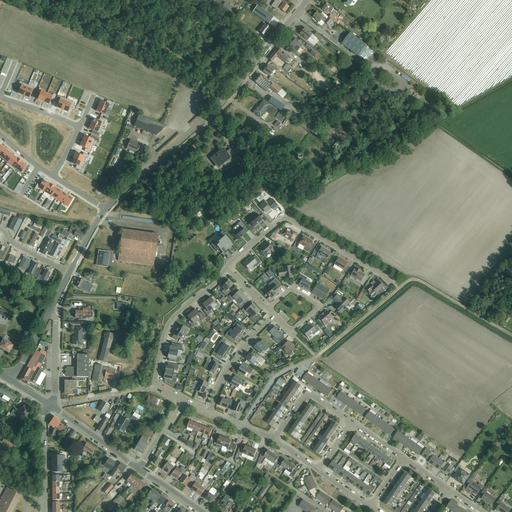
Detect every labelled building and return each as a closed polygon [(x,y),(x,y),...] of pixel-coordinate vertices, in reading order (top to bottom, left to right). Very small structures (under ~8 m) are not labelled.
[(279,0),(275,0),(271,6),(278,11),(279,10),(284,14),(288,7),(283,3),(279,0)] [(333,10),(334,9),(325,3),(320,9),(327,14),(328,12),(335,16),(337,13),(333,10)] [(255,9),(252,12),(269,24),(274,17),(264,10),(261,13),(255,9)] [(331,20),(329,18),(322,13),(320,15),(317,13),(313,18),(319,23),(318,24),(322,28),(325,23),(328,25),(329,26),(333,21),(331,20)] [(259,33),(263,37),(270,29),(265,25),(259,33)] [(299,34),(307,41),(312,35),(304,28),(299,34)] [(313,36),(320,42),(323,39),(316,33),(313,36)] [(360,57),(361,56),(364,59),(368,54),(370,56),(373,52),(350,34),(342,44),(360,57)] [(289,46),(299,55),(302,50),(300,48),(302,45),(295,39),(289,46)] [(311,52),(310,53),(314,57),(317,53),(307,44),(305,47),(311,52)] [(273,54),(284,63),(287,59),(280,53),(281,51),(277,48),(273,54)] [(284,63),(273,54),(268,59),(271,62),(274,60),(281,66),(284,63)] [(312,67),(307,63),(303,69),(309,73),(312,67)] [(263,72),(269,77),(273,71),(267,66),(263,72)] [(259,75),(253,81),(262,89),(266,92),(270,87),(278,94),(281,90),(273,83),(272,84),(263,77),(263,76),(261,75),(260,76),(259,75)] [(20,82),(17,87),(20,89),(18,94),(24,96),(28,86),(20,82)] [(28,86),(24,96),(29,99),(32,93),(34,88),(28,86)] [(39,88),(37,94),(40,95),(37,100),(43,102),(47,94),(41,92),(42,89),(39,88)] [(47,94),(43,102),(49,105),(51,100),(54,101),(56,95),(53,94),(52,96),(47,94)] [(58,103),(56,108),(62,110),(67,100),(61,97),(58,103)] [(272,97),(268,102),(281,111),(284,106),(280,103),(276,100),(275,99),(272,97)] [(67,100),(62,110),(68,113),(70,107),(73,109),(75,103),(72,102),(67,100)] [(101,101),(98,106),(107,110),(109,105),(111,106),(113,103),(107,101),(106,103),(101,101)] [(266,110),(269,106),(263,101),(256,110),(255,110),(253,113),(259,118),(260,117),(264,121),(269,114),(266,112),(267,111),(266,110)] [(292,113),(294,111),(287,105),(285,108),(292,113)] [(98,106),(96,112),(105,115),(107,110),(98,106)] [(279,112),(275,118),(281,122),(285,116),(279,112)] [(307,116),(304,113),(301,116),(300,114),(298,117),(304,123),(306,120),(304,119),(307,116)] [(138,116),(134,127),(143,131),(142,134),(148,137),(149,133),(156,136),(166,128),(138,116)] [(93,119),(91,124),(102,129),(103,126),(105,121),(100,118),(98,121),(93,119)] [(91,124),(89,129),(94,132),(100,134),(102,129),(91,124)] [(84,136),(82,141),(93,146),(95,141),(84,136)] [(82,141),(80,146),(85,149),(84,151),(90,154),(93,146),(82,141)] [(126,150),(136,154),(140,146),(130,141),(126,150)] [(350,145),(344,151),(350,156),(358,148),(354,145),(352,147),(350,145)] [(223,150),(210,160),(218,169),(227,162),(239,153),(235,148),(226,154),(223,150)] [(5,149),(0,155),(0,156),(3,160),(9,152),(5,149)] [(9,152),(3,160),(7,163),(6,165),(13,156),(9,152)] [(76,153),(73,158),(84,163),(86,158),(88,159),(89,156),(83,153),(82,156),(78,154),(76,153)] [(13,156),(6,165),(10,168),(18,159),(13,156)] [(73,158),(71,164),(76,166),(75,169),(81,171),(84,163),(73,158)] [(18,159),(10,168),(14,172),(22,163),(18,159)] [(22,163),(14,172),(15,172),(16,170),(20,173),(26,166),(22,163)] [(38,184),(34,189),(37,190),(38,188),(44,192),(50,184),(43,180),(40,185),(38,184)] [(50,184),(44,192),(50,196),(55,187),(50,184)] [(55,187),(50,196),(56,199),(61,191),(55,187)] [(61,191),(56,199),(62,203),(67,195),(61,191)] [(67,195),(62,203),(68,207),(73,198),(67,195)] [(264,202),(260,206),(266,213),(270,209),(269,208),(271,207),(274,210),(278,206),(272,199),(268,203),(268,204),(267,205),(264,202)] [(256,214),(248,221),(253,227),(262,220),(256,214)] [(122,219),(157,223),(157,219),(123,215),(122,219)] [(23,221),(15,217),(10,229),(17,233),(23,221)] [(36,221),(33,226),(30,225),(29,228),(34,231),(35,231),(36,231),(39,233),(41,231),(38,229),(41,225),(38,223),(38,221),(36,221)] [(240,227),(232,234),(238,240),(241,237),(241,238),(243,236),(246,233),(243,229),(245,227),(241,222),(238,224),(240,227)] [(70,233),(81,239),(84,234),(76,231),(76,230),(71,227),(68,233),(63,230),(61,234),(68,237),(70,233)] [(280,235),(292,242),(297,234),(291,230),(290,231),(285,228),(280,235)] [(43,229),(40,236),(44,238),(45,236),(49,238),(52,231),(48,229),(47,231),(43,229)] [(26,245),(32,232),(29,230),(27,233),(24,232),(21,239),(24,240),(22,243),(26,245)] [(118,261),(154,266),(158,235),(122,230),(118,261)] [(214,242),(211,245),(216,251),(219,249),(223,253),(232,245),(230,246),(227,243),(230,240),(223,231),(218,234),(223,240),(219,243),(220,244),(218,246),(214,242)] [(30,246),(34,247),(39,236),(36,234),(30,246)] [(50,239),(55,242),(60,244),(63,246),(67,248),(70,242),(66,240),(65,241),(62,239),(63,239),(61,238),(61,237),(60,237),(59,238),(58,238),(57,239),(52,236),(50,239)] [(304,249),(310,253),(315,245),(311,243),(312,242),(303,236),(299,244),(304,247),(304,249)] [(271,250),(273,253),(278,249),(273,243),(270,246),(267,242),(259,250),(264,256),(271,250)] [(57,243),(51,256),(56,259),(62,246),(57,243)] [(321,247),(317,255),(323,258),(321,260),(327,264),(332,255),(329,254),(330,252),(321,247)] [(0,259),(3,261),(9,249),(6,248),(2,255),(0,253),(0,259)] [(98,266),(107,267),(109,253),(99,251),(98,256),(100,256),(98,266)] [(18,267),(25,270),(26,268),(28,269),(30,264),(28,263),(30,259),(24,256),(18,267)] [(243,264),(249,270),(254,266),(255,267),(261,262),(255,256),(252,258),(251,256),(248,259),(243,264)] [(334,265),(333,267),(345,275),(349,267),(346,265),(348,263),(344,261),(338,258),(334,265)] [(27,272),(36,277),(40,269),(37,268),(38,264),(33,261),(27,272)] [(0,262),(0,271),(1,270),(4,271),(5,268),(7,270),(9,267),(4,265),(3,264),(0,262)] [(284,275),(285,279),(293,278),(291,266),(283,268),(283,270),(278,271),(279,277),(282,276),(284,275)] [(18,270),(12,267),(8,273),(15,276),(18,270)] [(350,276),(356,279),(355,282),(363,286),(368,277),(364,275),(360,272),(361,271),(356,268),(355,269),(354,269),(350,276)] [(42,276),(39,274),(37,277),(46,282),(51,272),(45,269),(42,276)] [(266,273),(270,277),(270,276),(272,278),(275,276),(269,270),(266,273)] [(306,280),(307,278),(300,274),(295,282),(299,284),(298,285),(301,287),(301,288),(303,289),(307,291),(312,284),(306,280)] [(31,282),(38,285),(43,288),(44,285),(39,282),(41,279),(37,277),(35,280),(33,279),(31,282)] [(75,286),(89,293),(93,286),(88,284),(83,282),(83,281),(79,279),(75,286)] [(281,287),(275,279),(268,285),(270,287),(264,291),(269,297),(270,297),(271,298),(276,294),(275,293),(279,290),(278,289),(281,287)] [(221,292),(226,296),(231,291),(228,289),(233,285),(228,280),(221,287),(224,290),(221,292)] [(365,288),(369,293),(368,294),(372,297),(373,297),(377,294),(376,294),(383,287),(378,281),(372,287),(370,284),(365,288)] [(318,296),(323,299),(328,291),(323,288),(320,287),(321,286),(317,284),(311,293),(315,296),(316,294),(318,296)] [(234,299),(236,301),(243,294),(239,290),(235,294),(233,292),(228,297),(232,301),(234,299)] [(243,294),(236,301),(234,303),(240,309),(245,304),(243,302),(246,298),(243,294)] [(334,307),(340,312),(349,303),(343,297),(342,299),(337,295),(333,300),(336,302),(338,303),(334,307)] [(210,298),(206,301),(212,309),(214,311),(220,306),(216,300),(214,302),(210,298)] [(212,309),(206,301),(202,305),(205,309),(203,311),(207,316),(212,313),(210,311),(212,309)] [(247,313),(249,315),(256,308),(252,304),(248,308),(246,306),(241,311),(245,315),(247,313)] [(9,314),(0,308),(0,315),(7,319),(9,314)] [(79,320),(86,320),(86,318),(92,318),(92,312),(90,312),(90,308),(83,308),(83,311),(75,311),(75,318),(79,318),(79,320)] [(251,316),(249,318),(254,324),(261,317),(257,314),(260,312),(256,308),(249,315),(251,316)] [(227,315),(234,322),(237,318),(239,319),(241,317),(232,309),(227,315)] [(196,310),(191,313),(198,321),(200,319),(201,321),(206,318),(201,312),(199,314),(196,310)] [(332,317),(326,311),(323,314),(321,315),(321,316),(318,318),(319,319),(316,321),(322,328),(328,323),(327,322),(332,317)] [(198,321),(191,313),(187,316),(190,321),(188,323),(192,328),(197,324),(198,326),(200,324),(198,321)] [(236,328),(233,331),(240,337),(241,335),(244,332),(243,331),(245,328),(237,321),(233,326),(236,328)] [(188,330),(179,324),(171,338),(176,341),(178,338),(180,339),(184,333),(186,334),(188,330)] [(314,335),(319,330),(313,324),(311,326),(310,324),(307,327),(302,331),(307,338),(312,333),(314,335)] [(275,326),(269,332),(274,337),(272,339),(278,344),(284,338),(281,335),(282,334),(280,331),(278,329),(278,330),(275,326)] [(73,345),(81,345),(82,328),(74,328),(74,337),(73,337),(73,345)] [(208,338),(212,340),(217,332),(212,329),(208,338)] [(240,337),(233,331),(231,334),(228,332),(224,336),(233,343),(235,341),(236,341),(239,338),(240,337)] [(99,360),(106,362),(113,335),(106,333),(99,360)] [(0,346),(0,347),(9,353),(16,340),(12,338),(9,343),(4,340),(0,346)] [(222,346),(220,349),(227,354),(228,352),(231,349),(229,348),(231,345),(223,339),(219,344),(222,346)] [(257,343),(253,348),(260,354),(263,351),(264,351),(265,351),(269,347),(262,340),(258,344),(257,343)] [(290,345),(291,344),(288,341),(281,348),(289,356),(289,355),(290,356),(291,356),(293,354),(293,353),(292,353),(295,350),(290,345)] [(169,350),(169,352),(177,354),(181,355),(182,346),(172,343),(171,346),(170,346),(169,350)] [(227,354),(220,349),(218,352),(215,350),(211,355),(220,361),(222,358),(224,359),(226,355),(227,354)] [(43,371),(46,370),(46,357),(46,356),(36,350),(27,367),(20,380),(20,381),(27,385),(29,380),(35,384),(42,371),(43,371)] [(194,355),(196,356),(200,358),(203,353),(199,350),(198,352),(196,351),(194,355)] [(72,377),(84,377),(88,377),(89,351),(83,351),(83,355),(77,354),(76,358),(77,358),(76,367),(67,367),(64,370),(66,372),(64,374),(67,377),(72,377)] [(177,354),(169,352),(168,354),(167,358),(169,358),(168,361),(179,364),(180,358),(176,357),(177,354)] [(249,353),(245,359),(253,365),(255,362),(258,364),(260,362),(261,363),(264,360),(256,354),(254,357),(249,353)] [(277,362),(281,366),(286,361),(282,357),(277,362)] [(207,361),(203,368),(207,370),(206,370),(213,374),(219,365),(212,361),(209,359),(207,362),(207,361)] [(237,371),(244,376),(246,373),(249,375),(253,369),(243,362),(240,368),(239,367),(237,371)] [(165,370),(165,372),(173,374),(174,371),(177,371),(178,365),(168,363),(167,366),(166,366),(165,370)] [(103,380),(104,376),(101,376),(103,366),(95,364),(92,381),(100,382),(100,380),(103,380)] [(114,370),(110,369),(105,368),(105,371),(106,371),(105,377),(113,378),(114,370)] [(295,374),(301,377),(304,373),(299,369),(295,374)] [(173,374),(165,372),(164,374),(163,378),(165,378),(164,381),(175,383),(176,378),(173,377),(173,374)] [(303,379),(309,384),(313,377),(307,373),(303,379)] [(230,384),(237,388),(239,384),(242,386),(245,381),(235,375),(232,380),(230,384)] [(84,377),(72,377),(72,381),(64,381),(64,394),(68,394),(68,395),(72,395),(72,393),(77,393),(77,389),(80,389),(80,386),(78,386),(76,385),(76,381),(84,381),(84,377)] [(309,384),(315,388),(320,382),(313,377),(309,384)] [(289,385),(297,391),(301,385),(292,379),(289,385)] [(194,391),(203,394),(206,387),(207,387),(209,384),(199,380),(194,391)] [(315,388),(321,392),(326,386),(320,382),(315,388)] [(297,391),(289,385),(288,387),(288,388),(290,389),(288,392),(294,396),(297,391)] [(326,386),(321,392),(328,397),(333,389),(332,388),(331,390),(326,386)] [(1,388),(0,389),(0,393),(4,395),(2,398),(8,402),(10,403),(8,405),(11,406),(16,396),(1,388)] [(288,392),(284,397),(290,401),(294,396),(288,392)] [(336,398),(343,403),(347,396),(341,392),(336,398)] [(290,401),(284,397),(281,395),(278,400),(280,402),(286,407),(290,401)] [(123,396),(120,401),(126,404),(129,399),(123,396)] [(146,402),(155,405),(157,400),(148,396),(146,402)] [(347,396),(343,403),(349,407),(354,400),(347,396)] [(222,399),(219,406),(226,409),(226,408),(229,410),(233,400),(227,398),(226,399),(226,400),(222,399)] [(349,407),(355,411),(360,405),(354,400),(349,407)] [(102,401),(97,410),(104,414),(109,406),(102,401)] [(232,411),(236,412),(241,414),(246,403),(240,401),(239,404),(235,403),(232,411)] [(280,404),(277,408),(282,412),(286,408),(280,404)] [(309,404),(305,409),(311,413),(314,408),(309,404)] [(360,405),(355,411),(362,416),(366,409),(360,405)] [(81,406),(69,408),(71,414),(79,412),(80,416),(83,415),(82,412),(81,406)] [(27,408),(27,409),(24,407),(22,410),(20,408),(18,411),(15,408),(9,416),(13,419),(17,413),(25,418),(30,411),(29,411),(30,410),(29,409),(28,408),(27,408)] [(118,424),(115,429),(122,433),(129,421),(135,425),(138,420),(140,416),(139,415),(134,413),(132,417),(127,414),(129,410),(125,408),(117,422),(116,422),(118,424)] [(277,408),(273,413),(279,417),(282,412),(277,408)] [(305,409),(302,414),(307,418),(311,413),(305,409)] [(365,418),(371,422),(376,416),(369,411),(365,418)] [(273,413),(270,418),(275,422),(279,417),(273,413)] [(302,414),(298,419),(304,423),(307,418),(302,414)] [(98,424),(101,419),(96,416),(93,421),(87,417),(83,423),(90,428),(94,422),(98,424)] [(371,422),(378,427),(382,420),(376,416),(371,422)] [(50,435),(53,436),(56,429),(59,424),(61,421),(54,417),(49,424),(52,427),(53,426),(54,426),(52,429),(50,435)] [(97,430),(101,432),(106,426),(105,425),(108,419),(104,417),(97,430)] [(275,422),(270,418),(266,423),(272,427),(275,422)] [(298,419),(295,423),(301,427),(304,423),(298,419)] [(116,422),(117,422),(114,420),(111,425),(109,424),(103,434),(108,436),(116,422)] [(378,427),(384,431),(388,424),(382,420),(378,427)] [(188,427),(193,430),(196,423),(190,421),(188,427)] [(333,421),(330,426),(336,430),(339,425),(333,421)] [(196,423),(193,430),(196,431),(195,434),(197,435),(199,432),(201,425),(196,423)] [(295,423),(292,428),(297,432),(301,427),(295,423)] [(56,429),(53,436),(55,437),(58,430),(61,432),(64,428),(59,424),(56,429)] [(388,424),(384,431),(390,435),(395,429),(388,424)] [(330,426),(327,431),(332,435),(336,430),(330,426)] [(206,428),(204,434),(210,436),(212,430),(206,428)] [(297,432),(292,428),(288,433),(294,437),(297,432)] [(152,437),(154,434),(144,429),(142,433),(143,434),(134,449),(137,451),(141,454),(142,454),(143,453),(148,444),(146,443),(147,442),(150,436),(152,437)] [(68,441),(67,441),(66,443),(70,446),(71,444),(73,440),(72,439),(77,432),(73,430),(66,440),(68,441)] [(327,431),(323,436),(329,440),(332,435),(327,431)] [(393,438),(400,442),(404,436),(398,431),(393,438)] [(37,437),(31,434),(28,439),(34,442),(37,437)] [(317,439),(320,441),(326,445),(329,440),(323,436),(321,434),(317,439)] [(352,440),(357,443),(361,438),(356,434),(352,440)] [(219,445),(223,446),(226,438),(220,436),(219,438),(216,437),(214,444),(219,446),(219,445)] [(400,442),(406,447),(410,440),(404,436),(400,442)] [(0,451),(0,452),(2,449),(6,451),(8,447),(11,449),(13,444),(3,439),(1,444),(0,442),(0,438),(0,437),(0,451)] [(166,438),(162,443),(168,447),(171,441),(166,438)] [(226,438),(223,446),(226,448),(226,449),(231,451),(232,448),(235,450),(237,445),(230,443),(232,440),(226,438)] [(357,443),(361,447),(365,441),(361,438),(357,443)] [(429,444),(436,448),(439,442),(432,438),(429,444)] [(406,447),(412,451),(417,444),(410,440),(406,447)] [(320,441),(317,446),(322,450),(326,445),(320,441)] [(361,447),(366,450),(370,444),(365,441),(361,447)] [(417,444),(412,451),(418,455),(423,449),(424,446),(418,442),(417,444)] [(93,453),(92,453),(95,449),(86,443),(84,447),(83,451),(91,456),(93,453)] [(366,450),(371,453),(375,448),(370,444),(366,450)] [(247,459),(248,456),(251,448),(246,446),(245,449),(242,447),(239,454),(242,456),(247,459)] [(322,450),(317,446),(313,450),(319,454),(322,450)] [(251,448),(248,456),(254,458),(253,460),(256,461),(258,454),(255,453),(257,450),(251,448)] [(371,453),(376,457),(380,451),(375,448),(371,453)] [(427,458),(429,459),(433,453),(426,448),(421,455),(427,459),(427,458)] [(160,455),(162,452),(159,450),(157,453),(153,458),(155,459),(153,462),(158,465),(162,460),(159,458),(160,456),(160,455)] [(265,452),(263,456),(266,458),(265,460),(268,462),(269,460),(274,454),(268,450),(267,452),(265,451),(265,452)] [(376,457),(381,460),(385,454),(380,451),(376,457)] [(428,462),(434,466),(439,459),(434,455),(434,454),(433,453),(429,459),(430,460),(428,462)] [(163,469),(169,473),(174,467),(171,464),(172,462),(170,460),(172,456),(170,454),(166,460),(169,461),(163,469)] [(206,460),(203,458),(197,454),(195,457),(204,463),(206,460)] [(269,460),(268,462),(268,463),(272,466),(273,466),(276,468),(280,462),(277,460),(279,458),(274,454),(269,460)] [(381,460),(385,463),(389,458),(385,454),(381,460)] [(62,456),(52,456),(52,464),(62,464),(62,456)] [(389,458),(385,463),(390,467),(394,461),(389,458)] [(98,466),(99,467),(97,469),(101,472),(104,468),(109,472),(115,463),(108,459),(106,462),(102,460),(98,466)] [(441,468),(442,468),(446,462),(445,461),(444,462),(439,459),(434,466),(439,470),(441,468)] [(281,466),(286,470),(290,463),(285,460),(282,464),(280,462),(276,468),(278,469),(281,466)] [(328,468),(334,471),(338,465),(333,461),(328,468)] [(446,462),(442,468),(443,469),(443,470),(448,474),(453,467),(446,462)] [(122,473),(126,467),(120,463),(118,466),(117,466),(110,475),(114,478),(119,470),(122,473)] [(293,477),(294,474),(296,476),(298,472),(297,471),(294,470),(296,467),(290,463),(286,470),(291,473),(290,475),(293,477)] [(62,473),(62,464),(52,464),(52,473),(62,473)] [(334,471),(339,475),(343,468),(338,465),(334,471)] [(454,478),(463,484),(469,475),(460,469),(462,467),(459,465),(455,471),(457,473),(454,478)] [(175,470),(172,475),(178,479),(180,477),(181,478),(186,470),(182,466),(180,469),(177,467),(175,470)] [(339,475),(344,478),(348,472),(343,468),(339,475)] [(344,478),(349,482),(353,476),(348,472),(344,478)] [(405,472),(401,477),(408,481),(411,476),(405,472)] [(196,483),(192,489),(193,490),(193,491),(196,493),(205,478),(207,476),(203,473),(201,476),(198,475),(197,478),(194,481),(196,483)] [(307,485),(314,481),(311,475),(309,476),(308,473),(302,476),(307,485)] [(133,481),(136,478),(131,474),(126,481),(129,483),(132,480),(133,481)] [(193,483),(194,481),(197,478),(192,474),(190,478),(185,475),(180,481),(186,485),(189,482),(190,482),(191,481),(193,483)] [(349,482),(354,485),(358,479),(353,476),(349,482)] [(401,477),(398,482),(404,487),(408,481),(401,477)] [(132,480),(129,483),(132,485),(135,487),(140,481),(136,478),(133,481),(132,480)] [(205,478),(196,493),(199,495),(200,495),(205,488),(208,490),(214,481),(211,479),(210,481),(205,478)] [(228,479),(224,486),(219,492),(222,494),(231,481),(228,479)] [(354,485),(359,489),(363,483),(358,479),(354,485)] [(470,479),(466,484),(468,486),(467,488),(477,495),(481,489),(482,489),(484,486),(480,483),(478,486),(476,485),(477,484),(470,479)] [(359,489),(364,493),(370,484),(365,480),(363,483),(359,489)] [(135,487),(138,489),(140,491),(144,484),(140,481),(135,487)] [(314,481),(307,485),(310,492),(312,495),(316,491),(315,490),(315,489),(315,488),(317,487),(314,481)] [(398,482),(394,487),(401,492),(404,487),(398,482)] [(113,487),(109,483),(103,491),(107,494),(113,487)] [(267,483),(258,496),(262,499),(271,486),(267,483)] [(370,484),(364,493),(369,496),(375,487),(370,484)] [(135,487),(132,485),(127,489),(126,488),(121,493),(125,497),(124,499),(125,499),(135,487)] [(135,487),(125,499),(126,501),(132,495),(134,496),(136,491),(138,489),(135,487)] [(394,487),(391,492),(397,497),(401,492),(394,487)] [(12,511),(21,495),(7,488),(0,502),(0,511),(12,511)] [(209,492),(205,498),(211,503),(213,500),(214,500),(216,497),(218,495),(216,493),(216,492),(217,491),(216,490),(213,488),(212,488),(211,489),(209,492)] [(150,501),(154,503),(156,501),(160,495),(151,489),(147,496),(148,496),(146,498),(150,501)] [(430,489),(426,494),(432,499),(436,493),(430,489)] [(482,499),(491,506),(496,499),(486,492),(487,491),(484,489),(481,495),(483,496),(482,499)] [(315,498),(321,502),(326,495),(321,491),(319,493),(318,493),(316,491),(312,495),(315,498)] [(391,492),(387,497),(394,502),(397,497),(391,492)] [(432,499),(426,494),(424,493),(420,498),(422,499),(429,504),(432,499)] [(120,494),(116,499),(112,502),(116,506),(124,498),(120,494)] [(156,501),(154,503),(152,506),(149,508),(152,511),(154,507),(157,502),(161,505),(165,500),(166,499),(165,499),(165,498),(163,496),(163,497),(160,495),(156,501)] [(232,496),(231,498),(227,495),(220,504),(223,507),(227,510),(230,505),(231,506),(233,503),(232,502),(235,499),(232,496)] [(326,495),(321,502),(327,506),(331,502),(330,501),(331,499),(326,495)] [(503,495),(499,500),(496,505),(498,507),(496,509),(500,511),(508,511),(511,509),(501,503),(505,496),(503,495)] [(394,502),(387,497),(384,503),(390,507),(394,502)] [(422,499),(419,504),(425,509),(429,504),(422,499)] [(156,508),(152,511),(157,511),(164,505),(165,505),(168,501),(165,500),(161,505),(157,510),(156,508)] [(316,511),(318,510),(303,500),(298,506),(306,511),(316,511)] [(327,506),(334,511),(339,504),(333,500),(332,502),(331,502),(327,506)] [(164,505),(157,511),(164,511),(167,507),(170,510),(174,505),(173,504),(174,503),(171,502),(171,503),(168,501),(165,506),(165,505),(164,505)] [(447,507),(452,511),(456,504),(451,501),(447,507)]
